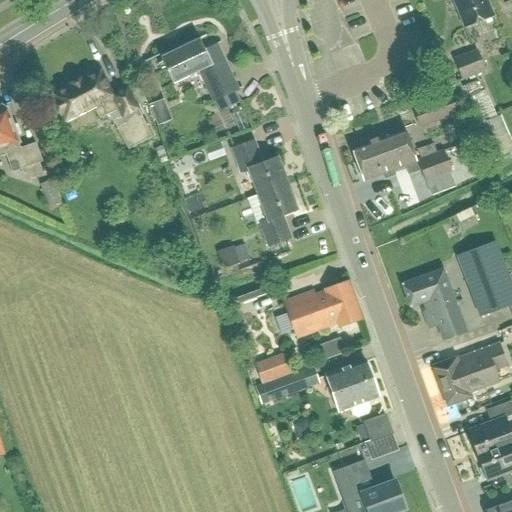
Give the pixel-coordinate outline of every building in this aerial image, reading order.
[(389,0),(390,12),(404,11),(403,0),(389,0)] [(452,0),(464,29),(493,17),(486,0),(452,0)] [(235,91),(239,90),(217,43),(205,49),(200,37),(160,57),(173,84),(199,71),(219,112),(240,102),(235,91)] [(462,81),(485,71),(476,49),(453,58),(462,81)] [(111,95),(99,71),(52,95),(65,120),(93,106),(100,118),(118,109),(125,124),(116,128),(127,150),(151,138),(138,110),(127,87),(111,95)] [(477,121),(460,82),(450,87),(484,162),(499,155),(502,161),(511,156),(511,152),(511,151),(511,150),(511,142),(499,115),(484,122),(482,119),(477,121)] [(422,126),(458,112),(451,94),(415,108),(422,126)] [(30,179),(43,175),(38,163),(42,162),(35,143),(20,149),(15,137),(19,135),(15,125),(12,127),(6,110),(4,110),(1,107),(0,107),(0,156),(5,155),(12,172),(21,169),(23,173),(27,172),(30,179)] [(403,126),(350,146),(363,181),(382,174),(384,179),(395,175),(393,170),(404,166),(407,175),(420,170),(425,182),(451,172),(443,151),(436,153),(420,160),(416,161),(403,126)] [(257,195),(285,184),(275,158),(261,164),(253,141),(230,149),(239,172),(247,169),(257,195)] [(416,150),(420,160),(436,153),(433,144),(416,150)] [(60,202),(61,202),(53,179),(40,184),(49,210),(61,206),(60,202)] [(16,198),(20,185),(9,181),(4,194),(16,198)] [(285,184),(257,195),(266,220),(259,223),(268,246),(289,237),(281,215),(295,210),(285,184)] [(479,317),(511,304),(511,287),(496,243),(457,258),(479,317)] [(222,269),(239,263),(233,246),(216,252),(222,269)] [(429,330),(438,327),(443,342),(467,333),(444,269),(403,285),(411,309),(423,305),(425,310),(423,312),(429,330)] [(336,326),(337,329),(363,320),(349,282),(323,291),(323,292),(315,295),(314,291),(284,301),(298,340),(336,326)] [(457,358),(432,367),(447,407),(472,397),(471,394),(500,383),(495,372),(508,367),(499,343),(457,358)] [(260,383),(292,372),(285,356),(276,359),(255,367),(260,383)] [(324,376),(338,413),(349,409),(352,416),(357,418),(367,415),(370,410),(367,402),(378,398),(365,361),(324,376)] [(292,372),(260,383),(261,385),(255,387),(262,405),(320,383),(313,365),(292,373),(292,372)] [(478,456),(511,442),(511,430),(511,431),(506,418),(511,415),(511,401),(486,411),(490,424),(469,432),(478,456)] [(370,440),(390,433),(384,415),(363,423),(363,424),(355,427),(361,441),(369,438),(370,440)] [(390,433),(370,440),(362,443),(369,460),(396,450),(390,434),(391,434),(390,433)] [(511,442),(478,456),(487,481),(509,473),(511,480),(511,442)] [(341,447),(347,473),(364,470),(358,444),(341,447)] [(340,477),(294,495),(300,511),(323,511),(349,502),(340,477)] [(394,481),(361,493),(367,511),(394,511),(404,509),(394,481)] [(511,511),(511,502),(485,511),(511,511)]
